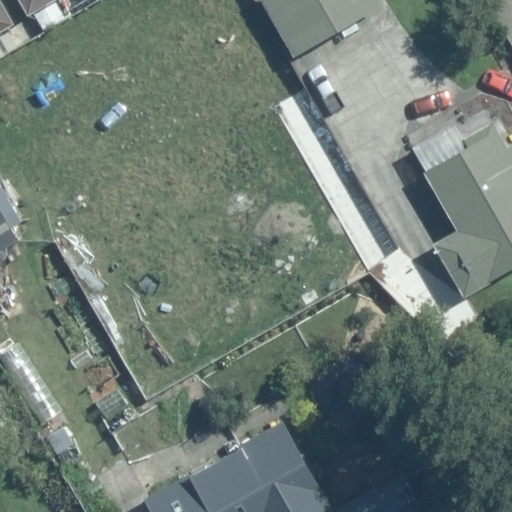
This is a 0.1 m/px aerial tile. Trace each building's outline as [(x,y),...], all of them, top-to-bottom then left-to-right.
[(0,0),(0,24),(13,16),(3,0),(0,0)] [(43,0),(23,0),(28,9),(43,0)] [(59,0),(49,0),(36,8),(44,22),(65,11),(59,0)] [(267,0),(301,53),(303,52),(382,1),(380,0),(267,0)] [(18,39),(11,26),(0,31),(0,42),(3,48),(18,39)] [(460,227),(436,240),(464,291),(511,265),(511,138),(503,123),(472,140),(461,119),(415,144),(460,227)] [(0,249),(24,235),(0,196),(0,249)] [(421,511),(400,475),(342,509),(285,413),(146,495),(156,511),(421,511)]
